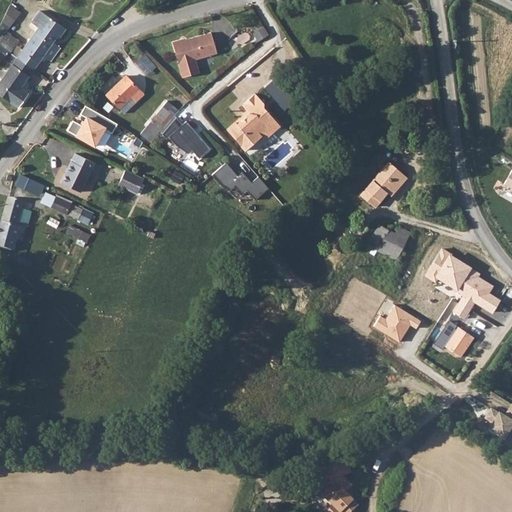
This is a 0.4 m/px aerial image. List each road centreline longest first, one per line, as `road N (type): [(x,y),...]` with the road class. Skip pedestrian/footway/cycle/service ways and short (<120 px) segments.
road 1 (unclassified): [(222,0),(123,34),(83,64),(0,167)]
road 2 (tertiary): [(434,0),(469,197),(511,270)]
road 3 (residential): [(511,320),(399,441),(379,470),(373,511)]
